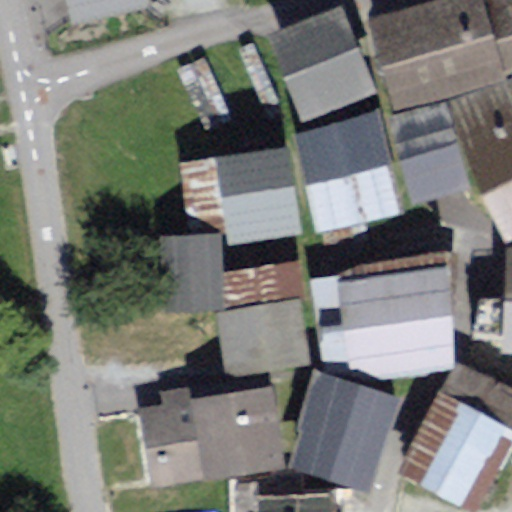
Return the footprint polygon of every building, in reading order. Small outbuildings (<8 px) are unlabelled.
[(103,0),(69,0),(71,8),(103,0)] [(511,0),(444,0),(368,21),(389,99),(511,64),(511,0)] [(339,2),(258,36),(295,124),(376,91),(339,2)] [(511,78),(459,98),(508,233),(511,231),(511,78)] [(445,93),(374,120),(411,218),(482,192),(445,93)] [(374,120),(292,137),(312,232),(394,215),(374,120)] [(280,146),(204,160),(221,247),(297,233),(280,146)] [(215,301),(214,237),(167,244),(170,308),(215,301)] [(511,253),(503,254),(502,351),(511,351),(511,253)] [(298,254),(225,258),(227,291),(299,287),(298,254)] [(435,257),(330,266),(339,363),(444,354),(435,257)] [(294,297),(211,314),(225,382),(308,364),(294,297)] [(511,439),(511,392),(461,367),(412,463),(482,499),(511,439)] [(392,401),(311,379),(285,470),(367,493),(392,401)] [(263,387),(184,403),(200,482),(279,467),(263,387)]
